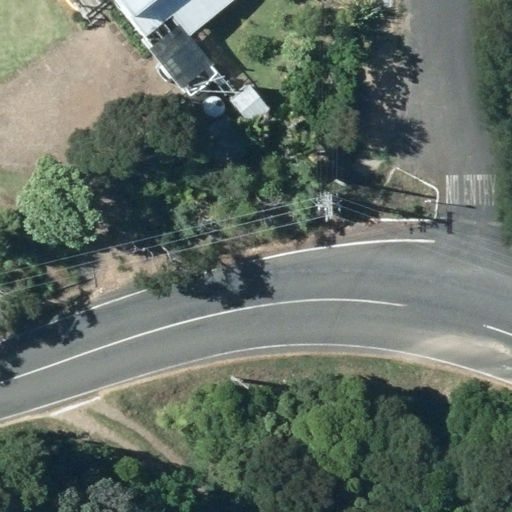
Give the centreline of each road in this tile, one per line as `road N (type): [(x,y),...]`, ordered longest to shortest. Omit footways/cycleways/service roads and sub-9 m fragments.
road 1 (tertiary): [(0,381),(124,337),(257,303),(399,302)]
road 2 (residential): [(435,0),(399,302)]
